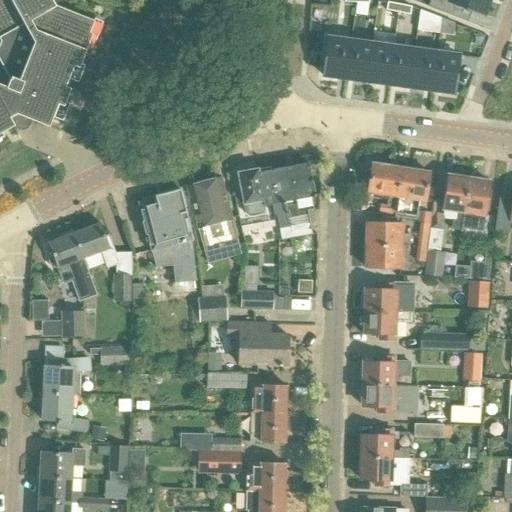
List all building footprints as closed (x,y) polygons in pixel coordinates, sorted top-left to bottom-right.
[(0,0),(0,134),(14,126),(10,118),(17,115),(49,127),(58,105),(63,107),(71,89),(65,87),(73,66),(79,68),(92,34),(90,33),(94,22),(55,6),(52,0),(0,0)] [(447,0),(447,2),(483,16),(489,0),(447,0)] [(387,3),(386,11),(398,13),(399,5),(387,3)] [(399,5),(398,13),(409,15),(411,7),(399,5)] [(429,15),(427,22),(438,26),(441,19),(429,15)] [(441,19),(438,26),(449,30),(452,23),(441,19)] [(328,38),(323,77),(345,80),(350,41),(328,38)] [(350,41),(345,80),(367,83),(372,44),(350,41)] [(372,44),(367,83),(388,85),(393,47),(372,44)] [(393,47),(388,85),(409,88),(414,50),(393,47)] [(414,50),(409,88),(431,91),(436,53),(414,50)] [(436,53),(431,91),(453,94),(458,56),(436,53)] [(284,202),(286,215),(289,227),(279,229),(281,240),(312,235),(307,211),(313,210),(311,198),(315,197),(308,163),(271,170),(270,170),(276,204),(284,202)] [(371,165),(367,192),(388,196),(386,206),(379,205),(378,214),(381,215),(394,217),(395,213),(392,212),(393,208),(394,208),(396,197),(400,169),(371,165)] [(270,170),(271,170),(270,167),(237,173),(245,214),(250,217),(261,215),(264,210),(263,207),(272,205),(274,214),(277,217),(286,215),(284,202),(276,204),(270,170)] [(393,208),(392,212),(395,213),(394,217),(415,220),(417,211),(418,200),(425,201),(429,173),(400,169),(396,197),(394,208),(393,208)] [(461,231),(468,180),(448,176),(442,209),(457,211),(456,221),(452,220),(451,229),(461,231)] [(206,263),(227,257),(225,247),(238,244),(220,178),(186,187),(206,263)] [(468,180),(461,231),(471,232),(472,223),(468,223),(469,213),(484,215),(489,183),(468,180)] [(179,190),(178,189),(177,190),(157,196),(155,195),(155,196),(154,196),(155,198),(152,199),(149,198),(143,200),(141,202),(139,202),(144,220),(143,221),(144,226),(146,225),(149,237),(147,237),(150,252),(152,251),(156,267),(173,266),(174,284),(185,282),(186,293),(196,292),(195,282),(196,281),(191,241),(193,241),(189,226),(180,190),(179,190)] [(498,204),(495,231),(508,233),(510,220),(511,220),(511,203),(511,206),(498,204)] [(101,252),(107,269),(118,265),(113,253),(115,253),(108,236),(105,237),(100,224),(74,233),(83,259),(101,252)] [(362,238),(362,246),(401,247),(409,247),(409,235),(401,234),(401,225),(364,224),(364,236),(362,238)] [(422,246),(427,247),(429,225),(420,224),(417,248),(422,248),(422,246)] [(96,295),(83,259),(74,233),(74,232),(47,242),(52,256),(49,258),(48,261),(50,267),(53,268),(56,267),(62,284),(74,280),(76,284),(72,285),(78,302),(96,295)] [(362,246),(361,254),(364,256),(363,268),(400,269),(401,247),(362,246)] [(425,263),(427,247),(422,246),(422,248),(417,248),(415,261),(425,263)] [(442,277),(445,253),(427,251),(424,275),(442,277)] [(489,281),(491,254),(471,252),(468,279),(489,281)] [(131,302),(131,275),(113,275),(113,302),(118,302),(118,307),(129,307),(129,302),(131,302)] [(419,302),(441,303),(441,279),(420,278),(419,302)] [(298,282),(298,294),(311,295),(312,282),(298,282)] [(361,296),(361,306),(364,309),(364,312),(411,313),(412,312),(413,312),(414,283),(378,283),(378,291),(365,290),(365,294),(361,296)] [(132,309),(142,309),(141,284),(132,284),(132,309)] [(272,311),(273,292),(240,291),(240,310),(272,311)] [(489,296),(467,294),(467,308),(488,309),(489,296)] [(202,298),(197,299),(197,301),(198,323),(227,321),(225,297),(223,297),(202,298)] [(61,338),(84,337),(83,311),(60,312),(61,338)] [(360,317),(360,327),(364,330),(364,333),(379,334),(379,340),(394,340),(394,322),(411,323),(411,313),(364,312),(364,315),(360,317)] [(484,352),(486,314),(478,314),(477,338),(469,338),(469,335),(420,333),(420,350),(484,352)] [(228,323),(227,337),(239,337),(239,364),(278,365),(278,366),(281,367),(281,365),(287,365),(287,335),(255,335),(256,323),(228,323)] [(129,365),(128,346),(98,347),(98,349),(89,349),(89,355),(99,355),(99,366),(129,365)] [(208,353),(207,374),(220,375),(221,353),(208,353)] [(480,382),(481,354),(464,353),(462,381),(480,382)] [(359,369),(359,379),(363,382),(362,385),(410,386),(410,376),(408,376),(409,361),(393,361),(393,358),(379,357),(379,364),(363,363),(363,367),(359,369)] [(45,358),(43,394),(69,395),(79,396),(80,372),(91,371),(90,358),(63,359),(45,358)] [(245,389),(246,375),(220,375),(207,374),(206,388),(245,389)] [(250,414),(285,415),(286,386),(251,385),(250,414)] [(358,390),(358,400),(362,402),(362,406),(375,407),(375,414),(417,415),(418,386),(410,386),(362,385),(362,388),(358,390)] [(480,388),(463,387),(463,407),(450,406),(449,424),(479,425),(480,388)] [(43,395),(42,421),(57,421),(56,428),(86,433),(88,419),(68,416),(69,395),(43,394),(43,395)] [(284,444),(285,415),(250,414),(250,442),(284,444)] [(414,424),(413,438),(443,438),(443,425),(414,424)] [(357,442),(357,452),(361,454),(360,458),(408,459),(408,449),(399,449),(399,451),(390,451),(391,440),(398,440),(398,433),(391,432),(391,431),(377,430),(377,437),(361,436),(361,440),(357,442)] [(211,438),(211,451),(240,451),(240,439),(211,438)] [(125,473),(127,446),(109,446),(109,447),(109,456),(108,472),(125,473)] [(109,456),(109,447),(97,447),(97,456),(109,456)] [(41,452),(39,477),(71,479),(72,466),(84,467),(85,450),(72,449),(72,454),(41,452)] [(198,450),(198,473),(239,474),(240,451),(211,451),(198,450)] [(356,463),(356,473),(360,475),(360,479),(376,480),(375,486),(389,486),(390,465),(399,465),(399,469),(408,469),(408,467),(408,459),(360,458),(360,461),(356,463)] [(244,491),(283,492),(284,464),(260,463),(260,464),(247,464),(247,472),(244,472),(244,491)] [(150,483),(149,466),(129,467),(130,484),(150,483)] [(511,474),(504,474),(503,499),(511,499),(511,474)] [(39,477),(38,501),(70,503),(71,479),(39,477)] [(425,496),(426,485),(400,484),(400,496),(425,496)] [(282,511),(283,492),(244,491),(244,511),(246,511),(282,511)] [(464,511),(465,498),(424,497),(423,511),(464,511)] [(79,498),(78,509),(93,509),(93,499),(79,498)] [(93,499),(93,509),(107,510),(108,500),(93,499)] [(38,501),(37,511),(69,511),(70,503),(38,501)]
